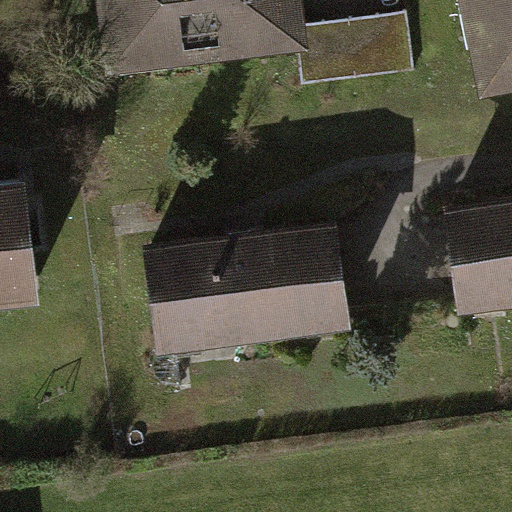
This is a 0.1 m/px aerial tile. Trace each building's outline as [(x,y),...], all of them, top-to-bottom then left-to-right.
[(289,0),(100,0),(107,50),(293,28),(289,0)] [(511,0),(457,0),(476,92),(511,85),(511,0)] [(313,68),(417,64),(415,23),(311,27),(313,68)] [(0,287),(33,284),(19,163),(0,165),(0,287)] [(511,183),(435,194),(450,298),(511,289),(511,183)] [(329,213),(139,235),(151,336),(342,314),(329,213)]
